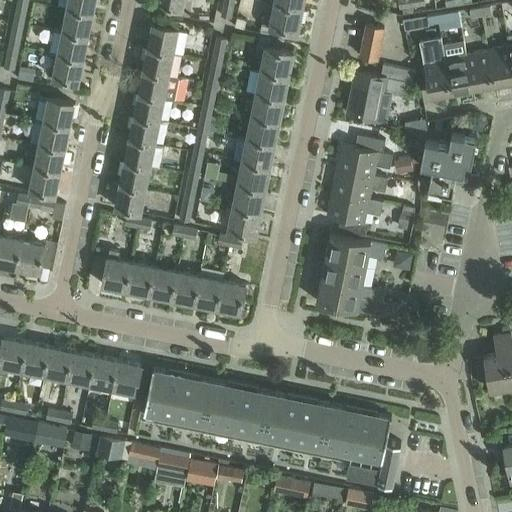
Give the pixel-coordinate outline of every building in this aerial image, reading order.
[(18,0),(17,8),(27,10),(28,0),(18,0)] [(67,0),(66,9),(93,15),(95,0),(67,0)] [(184,9),(185,0),(157,0),(157,3),(184,9)] [(275,0),(276,0),(275,2),(297,7),(303,8),(305,0),(275,0)] [(399,0),(400,7),(403,7),(404,14),(414,12),(412,6),(411,0),(399,0)] [(299,31),(303,8),(297,7),(275,2),(273,16),(265,14),(263,24),(299,31)] [(231,18),(232,15),(234,5),(224,3),(222,16),(231,18)] [(480,6),(482,15),(492,13),(491,4),(480,6)] [(471,17),(482,15),(480,6),(470,8),(471,17)] [(17,8),(15,19),(24,21),(27,10),(17,8)] [(66,9),(61,32),(88,38),(93,15),(66,9)] [(438,14),(439,22),(450,20),(448,12),(438,14)] [(429,23),(439,22),(438,14),(428,15),(429,23)] [(237,18),(235,26),(242,28),(245,28),(246,19),(247,19),(237,17),(237,18)] [(15,19),(12,31),(22,33),(24,21),(15,19)] [(153,23),(148,47),(175,53),(180,29),(153,23)] [(367,23),(360,55),(378,59),(385,27),(367,23)] [(12,31),(10,43),(20,44),(22,33),(12,31)] [(50,51),(57,52),(57,56),(83,61),(88,38),(61,32),(54,31),(50,51)] [(217,36),(214,47),(226,50),(228,38),(217,36)] [(10,43),(7,54),(17,56),(20,44),(10,43)] [(263,56),(260,69),(290,76),(294,52),(265,46),(258,44),(257,54),(263,56)] [(485,49),(491,84),(511,80),(511,66),(508,44),(485,49)] [(148,47),(144,69),(179,77),(184,55),(175,53),(148,47)] [(214,47),(212,59),(224,61),(226,50),(214,47)] [(466,52),(471,88),(491,84),(485,49),(466,52)] [(445,56),(450,92),(471,88),(466,52),(445,56)] [(7,54),(5,66),(5,67),(15,69),(17,56),(7,54)] [(79,82),(83,61),(57,56),(52,77),(79,82)] [(424,60),(430,95),(450,92),(445,56),(424,60)] [(212,59),(210,70),(221,72),(224,61),(212,59)] [(413,82),(416,70),(384,63),(381,75),(357,70),(348,113),(380,120),(386,91),(403,95),(406,81),(413,82)] [(144,69),(139,93),(166,98),(175,100),(180,77),(179,77),(144,69)] [(260,69),(255,93),(285,100),(290,76),(260,69)] [(210,70),(208,81),(219,84),(221,72),(210,70)] [(208,81),(205,93),(217,95),(219,84),(208,81)] [(0,86),(0,87),(0,99),(9,102),(12,89),(0,86)] [(139,93),(134,116),(161,122),(166,98),(139,93)] [(205,93),(203,105),(214,107),(217,95),(205,93)] [(255,93),(250,115),(280,121),(285,100),(255,93)] [(48,97),(43,121),(70,126),(75,103),(48,97)] [(0,99),(0,113),(6,115),(9,102),(0,99)] [(203,105),(200,117),(212,119),(214,107),(203,105)] [(250,115),(246,139),(275,145),(280,121),(250,115)] [(134,116),(129,139),(156,145),(161,122),(134,116)] [(200,117),(198,129),(209,132),(212,119),(200,117)] [(43,121),(38,143),(65,149),(70,126),(43,121)] [(198,129),(195,140),(207,143),(209,132),(198,129)] [(426,138),(424,151),(471,161),(476,136),(452,131),(450,143),(426,138)] [(343,143),(337,167),(375,174),(377,164),(390,167),(393,153),(383,151),(386,139),(358,133),(356,146),(343,143)] [(129,139),(125,161),(152,167),(152,165),(159,166),(164,146),(156,145),(129,139)] [(246,139),(241,161),(271,168),(275,145),(246,139)] [(195,140),(193,150),(193,151),(205,154),(207,143),(195,140)] [(38,143),(34,166),(60,171),(61,171),(65,149),(38,143)] [(193,151),(191,162),(202,164),(205,154),(193,151)] [(428,189),(453,194),(455,182),(477,187),(479,174),(469,171),(471,161),(424,151),(421,163),(433,165),(428,189)] [(411,156),(395,159),(398,172),(414,168),(411,156)] [(125,161),(120,185),(147,191),(152,167),(125,161)] [(241,161),(236,184),(266,191),(271,168),(241,161)] [(191,162),(189,173),(200,175),(202,164),(191,162)] [(34,166),(29,189),(56,195),(61,171),(60,171),(34,166)] [(337,167),(333,190),(370,198),(370,197),(372,188),(385,190),(388,176),(375,174),(337,167)] [(189,173),(186,185),(198,187),(200,175),(189,173)] [(236,184),(231,208),(260,214),(261,214),(266,191),(236,184)] [(120,185),(116,207),(143,212),(147,191),(120,185)] [(186,185),(184,196),(195,199),(198,187),(186,185)] [(341,217),(339,229),(366,234),(369,222),(365,221),(368,211),(380,214),(383,200),(370,197),(370,198),(333,190),(328,214),(341,217)] [(17,202),(30,205),(32,195),(19,192),(17,202)] [(32,195),(30,205),(41,207),(41,209),(53,211),(55,200),(32,195)] [(184,196),(182,208),(193,210),(195,199),(184,196)] [(402,212),(414,214),(415,206),(404,204),(402,212)] [(182,208),(179,220),(191,222),(193,210),(182,208)] [(231,208),(227,229),(257,235),(261,214),(260,214),(231,208)] [(401,213),(399,226),(407,228),(410,215),(401,213)] [(125,224),(138,227),(140,217),(127,215),(125,224)] [(140,217),(138,227),(150,229),(152,220),(140,217)] [(171,235),(184,237),(186,228),(186,225),(174,223),(171,235)] [(186,228),(184,237),(196,240),(199,228),(186,225),(186,228)] [(404,318),(406,308),(407,306),(384,301),(386,291),(362,286),(369,253),(384,257),(387,244),(331,232),(317,301),(343,306),(342,309),(351,311),(352,307),(404,318)] [(1,233),(0,236),(0,263),(17,267),(23,237),(1,233)] [(218,243),(230,245),(232,235),(220,233),(218,243)] [(232,235),(230,245),(242,248),(244,238),(232,235)] [(23,237),(17,267),(41,272),(46,242),(23,237)] [(103,284),(126,289),(132,259),(119,257),(121,249),(110,247),(103,284)] [(132,259),(126,289),(149,294),(155,264),(132,259)] [(155,264),(149,294),(172,298),(178,269),(178,268),(155,264)] [(178,269),(172,298),(195,303),(201,274),(201,273),(178,268),(178,269)] [(201,274),(195,303),(217,307),(223,279),(223,278),(201,273),(201,274)] [(223,279),(217,307),(241,312),(247,282),(223,278),(223,279)] [(501,333),(511,386),(511,332),(511,331),(501,333)] [(491,390),(511,386),(501,333),(494,335),(497,353),(484,355),(491,390)] [(9,367),(24,370),(28,340),(5,335),(0,357),(0,373),(8,375),(9,367)] [(28,340),(24,370),(46,375),(53,345),(28,340)] [(53,345),(46,375),(69,380),(76,350),(53,345)] [(76,350),(69,380),(91,384),(98,354),(76,350)] [(98,354),(91,384),(113,389),(119,359),(98,354)] [(119,359),(113,389),(136,393),(142,363),(119,359)] [(148,393),(143,417),(151,418),(157,419),(158,413),(175,416),(193,420),(192,421),(191,427),(203,429),(215,431),(217,426),(217,425),(232,428),(234,428),(251,432),(250,438),(263,441),(275,443),(276,437),(294,440),(303,442),(311,444),(309,450),(322,453),(334,455),(335,449),(341,450),(351,452),(347,473),(393,482),(398,460),(401,441),(387,438),(391,422),(392,414),(360,408),(345,405),(339,403),(332,402),(303,396),(288,393),(273,390),(253,386),(243,384),(214,378),(184,372),(163,368),(154,366),(148,393)] [(2,397),(0,406),(0,409),(14,412),(16,400),(2,397)] [(16,400),(14,412),(27,415),(30,403),(16,400)] [(48,407),(60,421),(62,409),(48,407)] [(62,409),(60,421),(72,423),(74,412),(62,409)] [(8,414),(4,433),(13,435),(19,436),(22,419),(23,419),(23,417),(8,414)] [(93,416),(91,428),(104,430),(106,418),(93,416)] [(106,418),(104,430),(118,433),(120,421),(106,418)] [(35,438),(35,440),(54,444),(58,424),(39,420),(39,421),(38,423),(38,424),(37,428),(36,436),(35,438)] [(75,430),(72,445),(90,449),(93,433),(75,430)] [(123,457),(126,439),(101,435),(98,451),(123,457)] [(132,455),(160,462),(163,451),(161,451),(162,447),(135,441),(132,455)] [(163,451),(160,462),(160,465),(187,471),(190,457),(163,451)] [(219,462),(192,457),(188,480),(215,485),(216,476),(217,473),(219,462)] [(217,473),(216,476),(242,481),(244,467),(219,462),(217,473)] [(275,489),(308,496),(311,481),(278,473),(275,489)] [(315,481),(312,495),(327,498),(330,484),(315,481)] [(361,488),(358,505),(373,508),(377,491),(361,488)]
